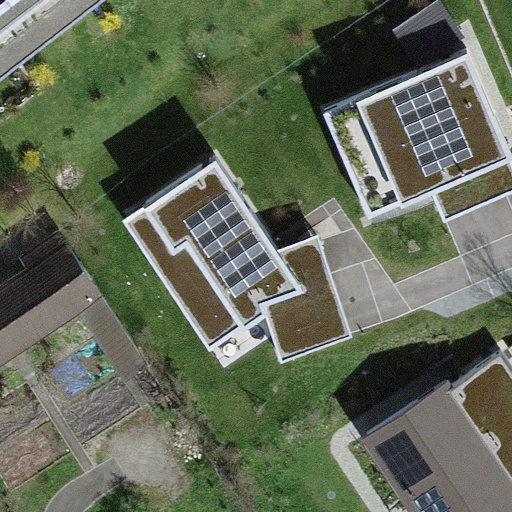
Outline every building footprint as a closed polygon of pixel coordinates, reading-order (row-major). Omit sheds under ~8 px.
[(0,0),(0,108),(139,0),(0,0)] [(511,175),(464,63),(321,123),(362,218),(423,192),(438,226),(511,194),(511,175)] [(270,255),(213,165),(119,224),(201,353),(262,314),(278,363),(344,343),(312,241),(270,255)] [(0,371),(110,298),(71,241),(0,288),(0,371)] [(511,373),(501,356),(364,443),(408,511),(511,511),(511,498),(511,497),(511,373)]
